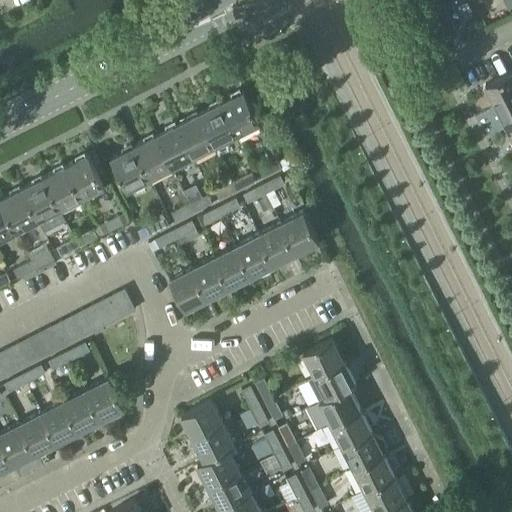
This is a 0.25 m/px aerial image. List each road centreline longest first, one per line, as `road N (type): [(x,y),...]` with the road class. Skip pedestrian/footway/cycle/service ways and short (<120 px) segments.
road 1 (residential): [(0,510),(144,435),(163,361),(329,276)]
road 2 (tertiary): [(0,125),(246,0)]
